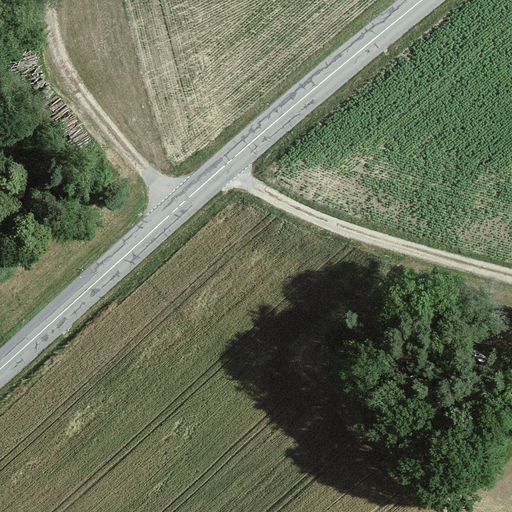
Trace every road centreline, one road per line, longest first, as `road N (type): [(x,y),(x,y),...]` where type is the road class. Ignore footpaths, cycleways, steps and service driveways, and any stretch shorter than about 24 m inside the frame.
road 1 (secondary): [(0,368),(422,0)]
road 2 (track): [(511,277),(297,212),(227,163)]
road 3 (track): [(177,208),(74,86),(54,49),(53,0)]
